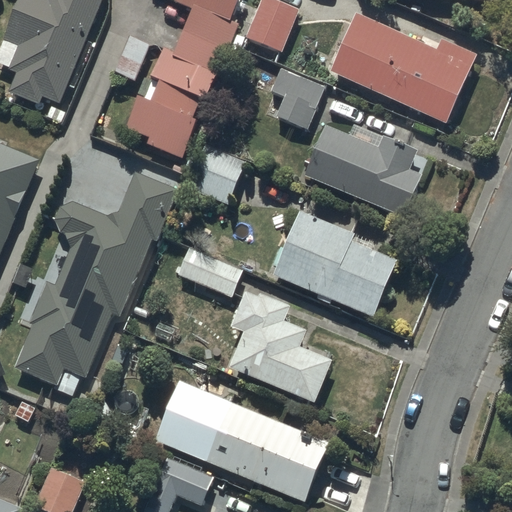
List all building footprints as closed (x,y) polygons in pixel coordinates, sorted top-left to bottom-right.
[(104,0),(22,0),(6,39),(8,40),(0,61),(0,70),(7,74),(10,68),(20,72),(12,91),(42,103),(46,95),(63,102),(104,0)] [(152,136),(150,142),(185,156),(200,117),(196,116),(204,95),(209,97),(238,24),(232,22),(240,0),(178,0),(178,1),(194,8),(177,51),(162,45),(150,74),(162,78),(154,98),(142,93),(129,125),(152,136)] [(262,0),(248,36),(284,51),(302,10),(296,8),(298,2),(293,0),(262,0)] [(336,65),(332,72),(450,122),(479,53),(444,38),(442,45),(423,37),(422,40),(359,13),(342,53),(336,51),(331,63),(336,65)] [(287,96),(279,115),(310,129),(320,108),(317,106),(328,83),(284,64),(273,89),(287,96)] [(329,125),(307,175),(408,216),(425,175),(412,170),(420,149),(408,144),(406,148),(398,145),(400,140),(356,123),(352,134),(329,125)] [(0,257),(40,158),(0,142),(0,257)] [(231,204),(246,161),(207,147),(191,190),(231,204)] [(82,376),(87,378),(116,314),(121,316),(156,240),(159,241),(182,190),(138,171),(120,210),(111,215),(79,201),(65,204),(58,218),(62,231),(69,234),(74,248),(58,283),(51,280),(32,323),(34,324),(17,365),(59,384),(57,389),(75,396),(82,376)] [(279,264),(275,273),(376,316),(400,260),(355,241),(358,233),(303,209),(287,247),(283,246),(276,263),(279,264)] [(244,270),(191,247),(180,274),(233,296),(244,270)] [(292,305),(261,292),(259,297),(247,292),(233,325),(246,330),(231,364),(316,400),(333,359),(325,355),(326,352),(305,344),(311,330),(286,320),(292,305)] [(211,433),(201,458),(308,500),(331,441),(227,400),(226,404),(217,400),(205,430),(211,433)] [(215,478),(169,458),(146,511),(170,511),(177,494),(204,505),(215,478)] [(51,511),(86,511),(98,489),(87,484),(86,486),(83,485),(86,480),(55,465),(36,505),(51,511)] [(0,511),(22,511),(25,507),(0,496),(0,511)]
